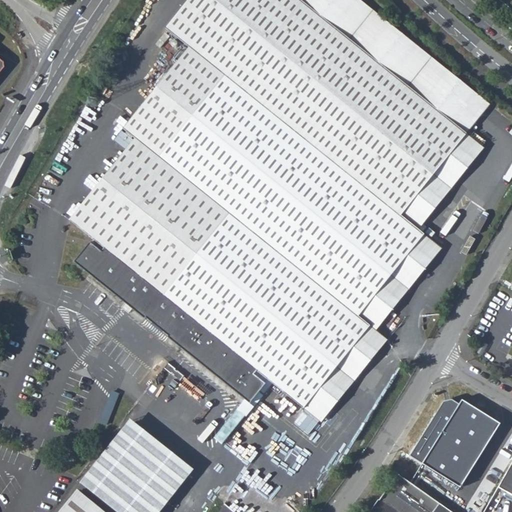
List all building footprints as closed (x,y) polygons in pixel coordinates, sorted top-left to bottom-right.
[(102,184),(71,223),(94,242),(76,265),(253,405),(273,382),(306,409),(373,327),(360,316),(426,235),(419,230),(401,216),(466,134),(295,0),(189,0),(165,31),(167,32),(190,49),(124,132),(136,141),(102,184)] [(355,0),(295,0),(466,134),(489,105),(355,0)] [(466,134),(401,216),(419,230),(484,148),(466,134)] [(91,182),(85,191),(91,196),(98,187),(91,182)] [(373,327),(306,409),(324,423),(391,341),(379,331),(445,250),(426,235),(360,316),(373,327)] [(171,365),(166,371),(183,384),(187,378),(171,365)] [(229,438),(250,412),(244,408),(223,433),(229,438)] [(75,487),(106,511),(156,511),(187,473),(124,424),(75,487)] [(511,464),(499,488),(511,495),(511,464)] [(59,511),(93,511),(73,495),(59,511)] [(394,511),(379,501),(371,511),(394,511)]
